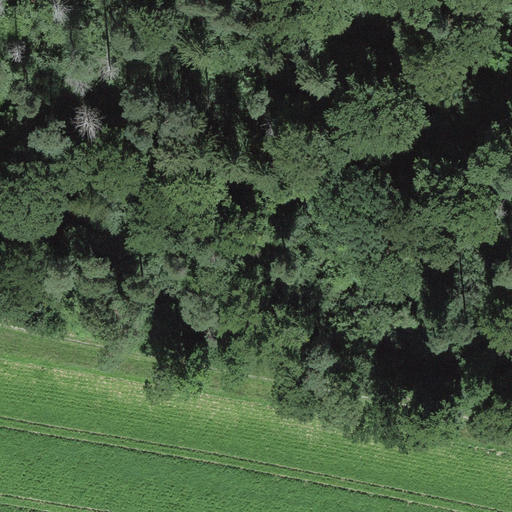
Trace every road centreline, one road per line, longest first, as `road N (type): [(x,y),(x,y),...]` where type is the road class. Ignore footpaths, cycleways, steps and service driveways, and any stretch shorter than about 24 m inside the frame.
road 1 (track): [(0,183),(175,175),(341,121),(428,71),(485,55),(511,62)]
road 2 (track): [(0,317),(511,424)]
